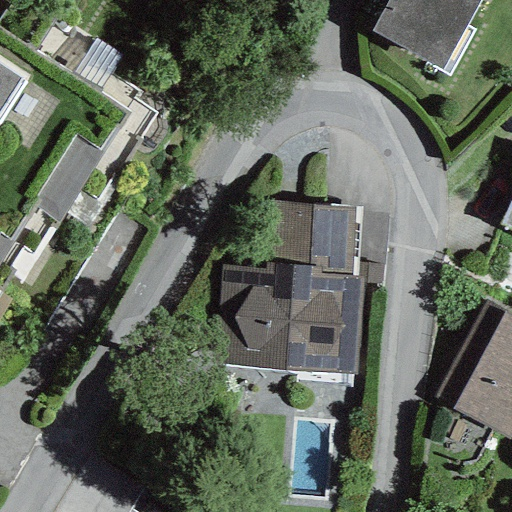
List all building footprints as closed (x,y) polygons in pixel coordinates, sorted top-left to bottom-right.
[(465,27),(479,0),(389,0),(372,31),(441,72),(448,77),(474,31),(465,27)] [(0,120),(24,84),(30,76),(0,54),(0,120)] [(511,199),(500,226),(511,231),(511,199)] [(264,269),(222,266),(216,365),(355,376),(364,283),(381,284),(385,214),(361,214),(363,208),(264,200),(264,269)] [(511,434),(511,314),(487,301),(433,400),(509,441),(511,434)]
